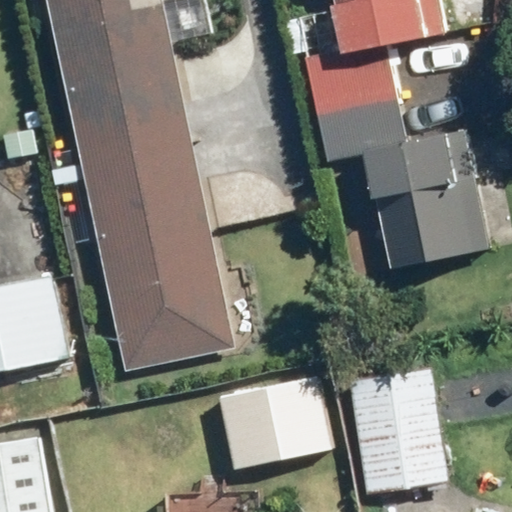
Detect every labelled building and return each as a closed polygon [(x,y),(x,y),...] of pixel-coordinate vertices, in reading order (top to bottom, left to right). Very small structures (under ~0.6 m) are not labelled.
[(65,0),(139,370),(246,349),(177,0),(65,0)] [(303,58),(321,54),(344,157),(387,148),(412,267),(506,247),(479,121),(423,133),(403,40),(465,26),(459,0),(346,0),(348,9),(295,20),(303,58)] [(0,283),(0,369),(83,353),(66,269),(0,283)] [(462,478),(444,362),(363,375),(380,490),(462,478)] [(335,369),(231,393),(249,470),(353,446),(335,369)] [(0,511),(63,511),(50,433),(0,441),(0,511)]
